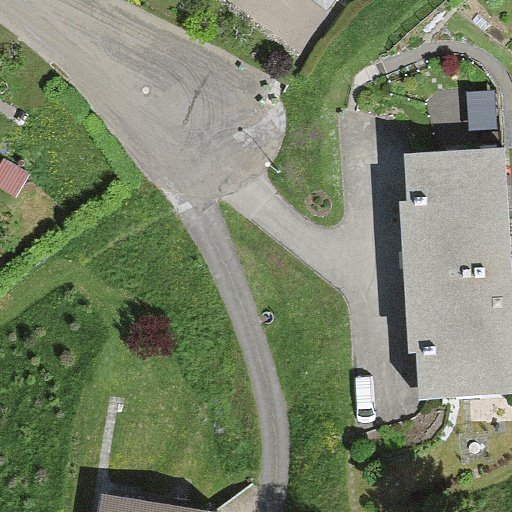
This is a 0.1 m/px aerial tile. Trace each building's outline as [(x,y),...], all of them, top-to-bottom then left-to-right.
[(314,0),(329,10),(336,0),(314,0)] [(493,91),(467,93),(470,130),(495,128),(493,91)] [(511,250),(505,148),(405,155),(408,201),(397,201),(407,352),(417,352),(420,401),(511,394),(511,250)] [(5,163),(0,170),(0,188),(15,198),(28,178),(5,163)] [(210,511),(99,496),(96,511),(210,511)]
